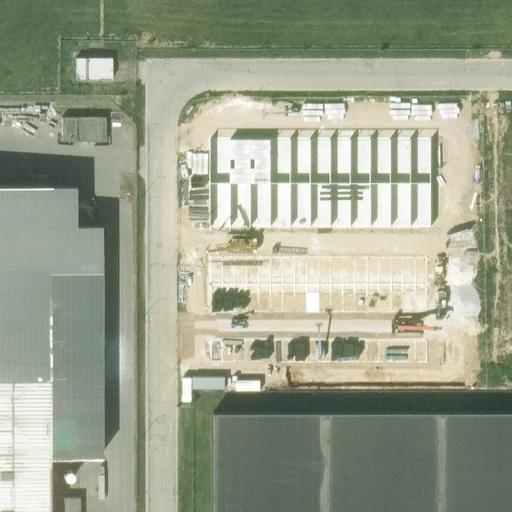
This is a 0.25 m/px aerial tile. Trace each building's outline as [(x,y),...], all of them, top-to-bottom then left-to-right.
[(75,80),(111,80),(111,58),(75,58),(75,80)] [(61,141),(105,141),(104,117),(61,118),(61,141)] [(209,138),(209,227),(432,227),(432,138),(410,137),(390,138),(370,138),(350,138),(330,138),(310,137),(290,137),(270,137),(250,137),(230,138),(209,138)] [(0,511),(47,511),(47,457),(99,457),(99,224),(73,224),(73,184),(47,184),(0,184),(0,511)] [(210,257),(210,313),(306,313),(306,304),(306,293),(314,293),(318,293),(318,313),(426,313),(426,285),(426,257),(210,257)] [(210,339),(210,363),(222,363),(222,339),(210,339)] [(222,339),(222,363),(234,363),(234,339),(222,339)] [(234,339),(234,363),(246,363),(246,339),(234,339)] [(246,339),(246,363),(258,363),(258,339),(246,339)] [(258,339),(258,363),(270,363),(270,339),(258,339)] [(270,339),(270,363),(282,363),(282,339),(270,339)] [(282,339),(282,363),(294,363),(294,339),(282,339)] [(294,339),(294,363),(306,363),(306,339),(294,339)] [(306,339),(306,363),(318,363),(318,339),(306,339)] [(318,339),(318,363),(330,363),(330,339),(318,339)] [(330,339),(330,363),(342,363),(342,339),(330,339)] [(342,339),(342,363),(354,363),(354,339),(342,339)] [(354,339),(354,363),(366,363),(366,339),(354,339)] [(366,339),(366,363),(378,363),(378,339),(366,339)] [(378,339),(378,363),(390,363),(390,339),(378,339)] [(390,339),(390,363),(402,363),(402,339),(390,339)] [(402,339),(402,363),(414,363),(414,339),(402,339)] [(414,339),(414,363),(426,363),(426,339),(414,339)] [(212,511),(511,511),(511,412),(213,412),(212,511)]
